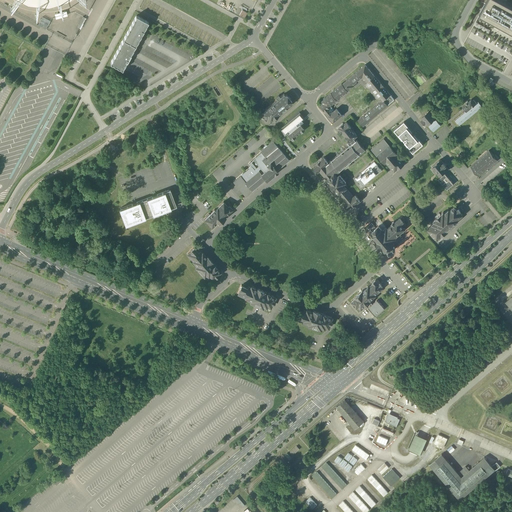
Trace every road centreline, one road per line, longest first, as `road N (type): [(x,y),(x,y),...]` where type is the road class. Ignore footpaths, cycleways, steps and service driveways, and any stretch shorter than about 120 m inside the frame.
road 1 (unclassified): [(0,233),(39,172),(250,39)]
road 2 (primary): [(511,219),(331,376)]
road 3 (primary): [(341,383),(511,233)]
road 4 (residential): [(232,273),(331,306),(378,264),(347,215)]
road 5 (unclassified): [(192,320),(0,239)]
road 6 (unclassified): [(0,249),(189,329)]
road 7 (primary): [(190,511),(341,383)]
road 8 (residential): [(308,101),(364,56),(436,144)]
road 9 (primary): [(300,405),(172,511)]
road 10 (residential): [(299,158),(209,240),(232,273)]
road 11 (unclassified): [(331,376),(192,320)]
